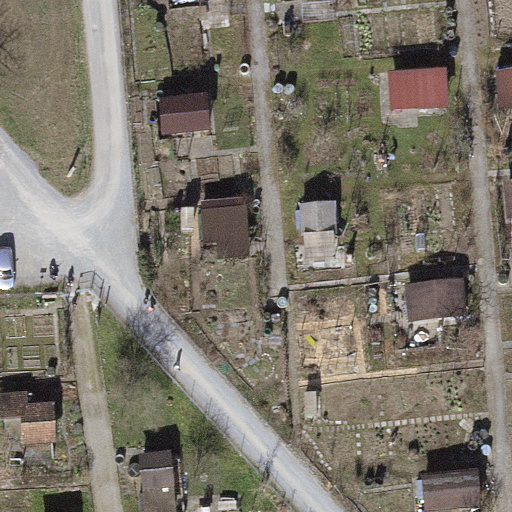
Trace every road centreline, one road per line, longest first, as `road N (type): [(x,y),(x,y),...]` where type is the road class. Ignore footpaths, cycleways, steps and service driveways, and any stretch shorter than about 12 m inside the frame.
road 1 (motorway): [(203,0),(447,348),(511,422)]
road 2 (track): [(0,149),(323,511)]
road 3 (track): [(94,255),(109,190),(94,0)]
road 4 (motorway): [(511,143),(406,0)]
